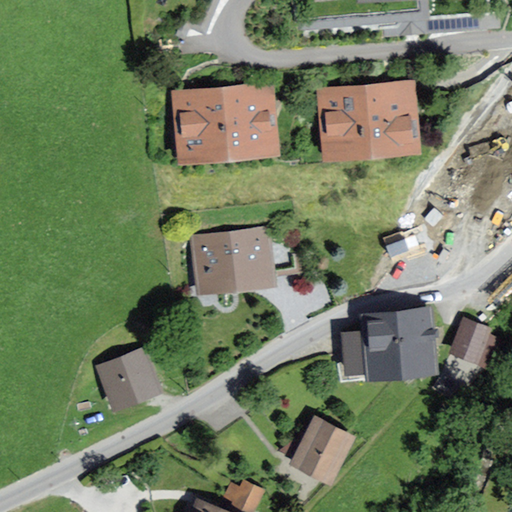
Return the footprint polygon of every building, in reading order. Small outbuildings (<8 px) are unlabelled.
[(288,82),(170,94),(178,171),(296,158),(288,82)] [(432,148),(425,82),(322,93),(329,159),(432,148)] [(511,128),(482,160),(511,188),(511,128)] [(284,230),(195,238),(200,294),(289,286),(284,230)] [(484,359),(494,323),(461,314),(451,351),(484,359)] [(422,318),(352,329),(361,382),(431,370),(422,318)] [(144,344),(88,367),(111,423),(167,400),(144,344)] [(347,435),(310,419),(291,461),(328,477),(347,435)]
